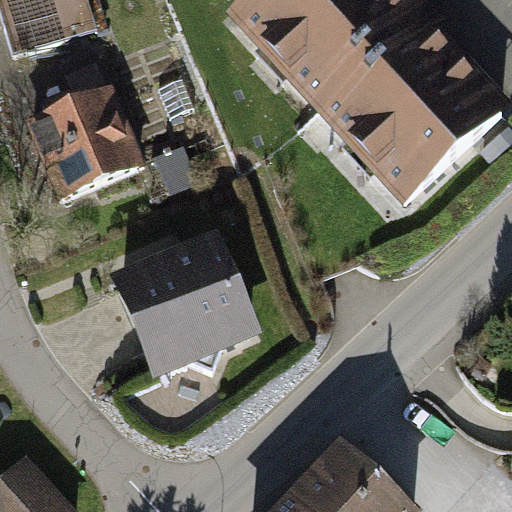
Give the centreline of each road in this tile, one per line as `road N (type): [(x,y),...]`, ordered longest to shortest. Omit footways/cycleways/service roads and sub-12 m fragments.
road 1 (tertiary): [(511,237),(209,511)]
road 2 (residential): [(0,311),(53,398),(159,511)]
